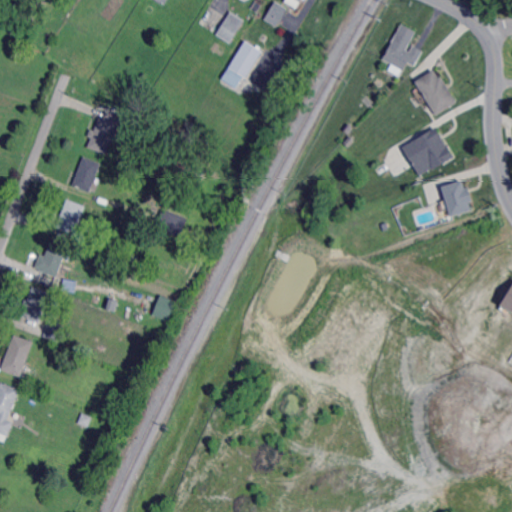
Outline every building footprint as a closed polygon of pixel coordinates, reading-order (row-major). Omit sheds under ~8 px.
[(277,26),(265,18),(276,0),(288,8),(277,26)] [(298,8),(301,0),(284,0),(284,1),(298,8)] [(230,43),(215,33),(230,11),(245,21),(230,43)] [(410,52),(414,46),(424,51),(416,66),(408,62),(404,70),(402,70),(392,64),(383,59),(403,24),(417,32),(407,50),(410,52)] [(247,79),(229,69),(245,41),(263,52),(247,79)] [(439,78),(441,77),(447,86),(449,88),(458,103),(436,116),(432,108),(427,101),(419,87),(416,82),(434,71),(439,78)] [(286,88),(280,84),(287,74),(293,78),(286,88)] [(372,109),(366,105),(361,101),(367,94),(378,102),(376,104),(372,109)] [(108,154),(89,147),(92,137),(89,136),(92,129),(96,131),(100,118),(105,119),(108,112),(123,117),(108,154)] [(348,147),(338,138),(348,125),(353,130),(348,136),(351,139),(353,141),(348,147)] [(433,170),(431,168),(419,175),(403,148),(402,147),(435,127),(436,128),(441,137),(441,138),(442,139),(453,157),(433,170)] [(91,192),(74,186),(85,157),(103,164),(91,192)] [(200,185),(185,178),(193,162),(208,170),(200,185)] [(465,189),(469,188),(473,202),(470,204),(472,211),(452,218),(442,187),(462,181),(465,189)] [(360,197),(355,188),(361,185),(366,194),(360,197)] [(229,208),(223,205),(226,198),(232,201),(229,208)] [(75,235),(57,227),(69,199),(87,206),(75,235)] [(182,237),(157,227),(165,209),(189,219),(182,237)] [(119,263),(102,256),(108,240),(125,247),(119,263)] [(58,277),(36,268),(42,254),(46,256),(52,241),(69,248),(58,277)] [(110,274),(104,272),(107,266),(113,268),(110,274)] [(40,323),(23,316),(26,308),(23,307),(26,300),(29,301),(34,287),(52,294),(40,323)] [(170,320),(154,313),(162,294),(178,301),(170,320)] [(61,342),(45,336),(51,320),(67,327),(61,342)] [(21,377),(1,369),(14,335),(34,343),(21,377)] [(6,443),(0,440),(0,416),(1,414),(0,413),(0,387),(2,382),(21,390),(9,420),(14,422),(6,443)] [(90,427),(80,423),(84,413),(94,417),(90,427)]
